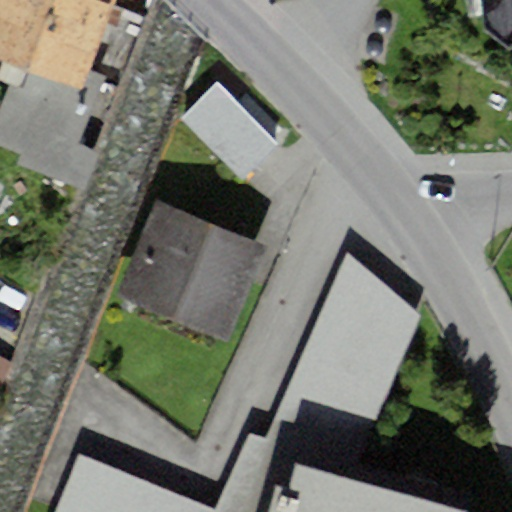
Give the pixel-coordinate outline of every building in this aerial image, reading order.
[(88,71),(114,0),(0,0),(0,58),(5,61),(82,89),(88,71)] [(511,0),(481,0),(484,30),(506,49),(511,48),(511,0)] [(120,83),(88,71),(82,89),(5,61),(0,74),(0,82),(8,84),(0,103),(0,145),(19,153),(15,165),(83,190),(120,83)] [(281,146),(214,83),(179,120),(246,183),(281,146)] [(268,249),(157,201),(118,292),(229,339),(268,249)] [(418,317),(345,255),(264,440),(248,434),(216,510),(78,452),(52,511),(268,511),(276,486),(287,489),(294,465),(343,478),(418,317)] [(0,388),(13,366),(0,358),(0,388)] [(343,478),(294,465),(287,489),(276,486),(268,511),(466,511),(343,478)]
